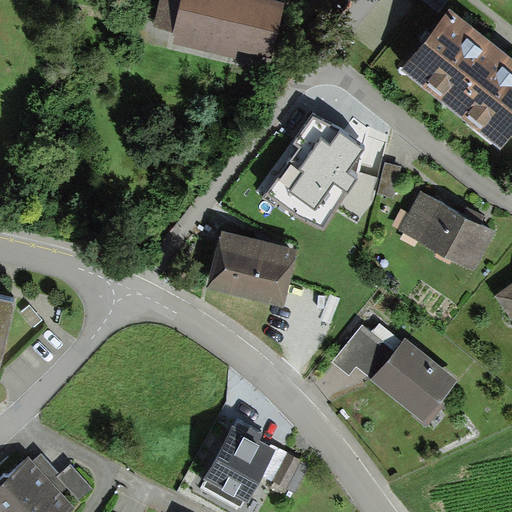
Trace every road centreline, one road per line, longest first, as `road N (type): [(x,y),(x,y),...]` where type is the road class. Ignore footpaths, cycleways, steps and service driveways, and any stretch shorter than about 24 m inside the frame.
road 1 (residential): [(123,290),(194,321),(246,357),(296,407),(374,511)]
road 2 (residential): [(511,204),(337,68),(377,0)]
road 3 (residential): [(123,290),(84,348),(0,426)]
road 4 (residential): [(0,248),(123,290)]
